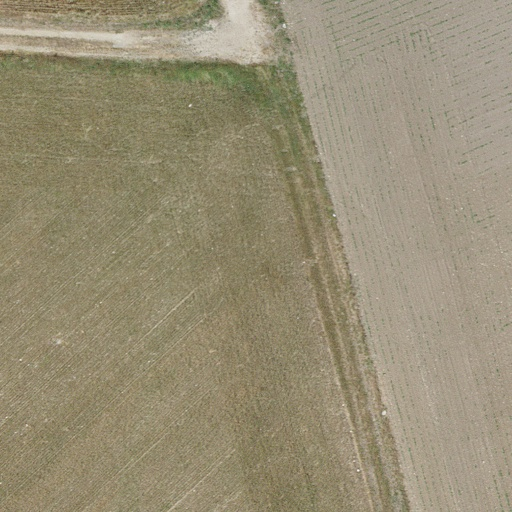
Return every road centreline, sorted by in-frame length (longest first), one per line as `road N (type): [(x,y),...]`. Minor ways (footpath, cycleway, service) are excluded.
road 1 (track): [(383,511),(268,60),(237,41)]
road 2 (track): [(235,0),(243,17),(237,41),(0,36)]
